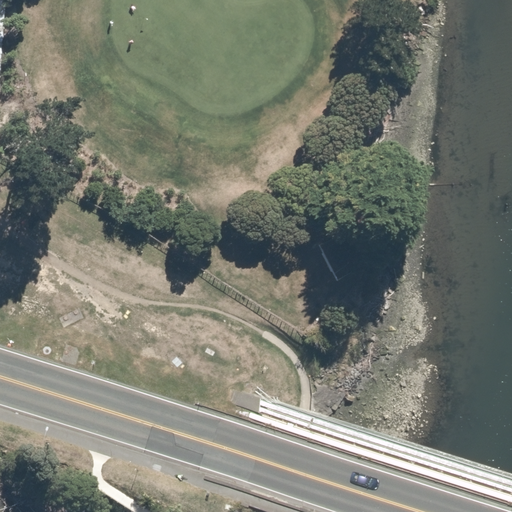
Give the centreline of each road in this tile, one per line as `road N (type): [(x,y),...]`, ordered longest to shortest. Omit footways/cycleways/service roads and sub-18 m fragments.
road 1 (primary): [(214,444),(428,511)]
road 2 (primary): [(214,444),(0,382)]
